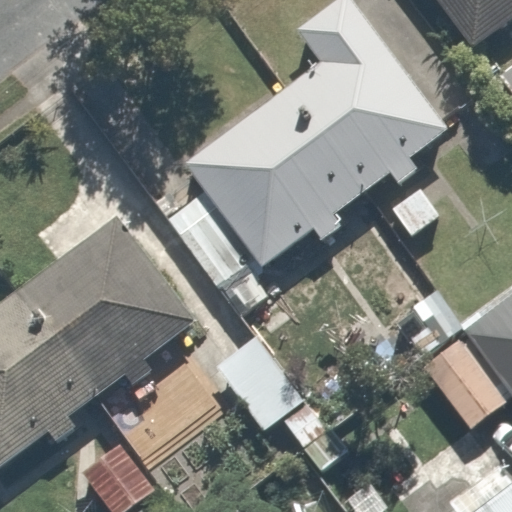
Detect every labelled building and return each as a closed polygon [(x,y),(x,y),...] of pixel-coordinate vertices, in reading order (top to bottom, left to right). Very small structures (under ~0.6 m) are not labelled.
[(511,25),(511,0),(420,0),(461,60),(511,25)] [(439,132),(344,12),(307,42),(325,64),(175,183),(252,280),(439,132)] [(444,209),(421,184),(382,220),(406,245),(444,209)] [(0,465),(183,326),(112,232),(0,316),(0,465)] [(511,291),(413,366),(465,435),(505,404),(511,413),(511,291)] [(266,337),(213,379),(260,438),(313,396),(266,337)] [(226,474),(201,449),(165,485),(190,510),(226,474)] [(157,511),(111,452),(75,480),(100,511),(157,511)] [(511,511),(511,468),(508,463),(436,511),(511,511)]
